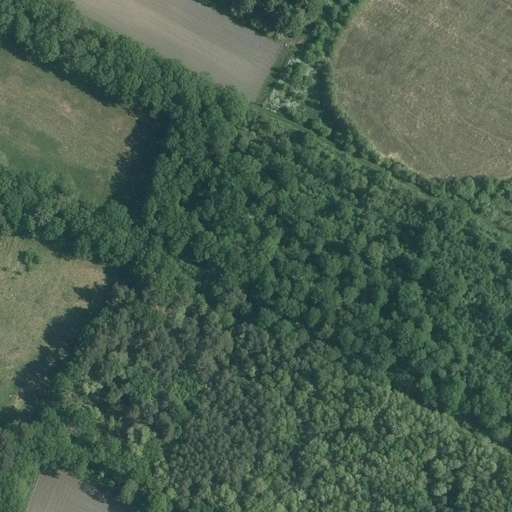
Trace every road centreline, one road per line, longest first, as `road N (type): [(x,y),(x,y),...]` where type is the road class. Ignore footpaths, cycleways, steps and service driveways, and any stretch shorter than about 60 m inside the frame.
road 1 (track): [(511,332),(317,231),(267,175),(203,136),(128,112)]
road 2 (track): [(137,270),(511,467)]
road 3 (track): [(511,238),(257,110)]
